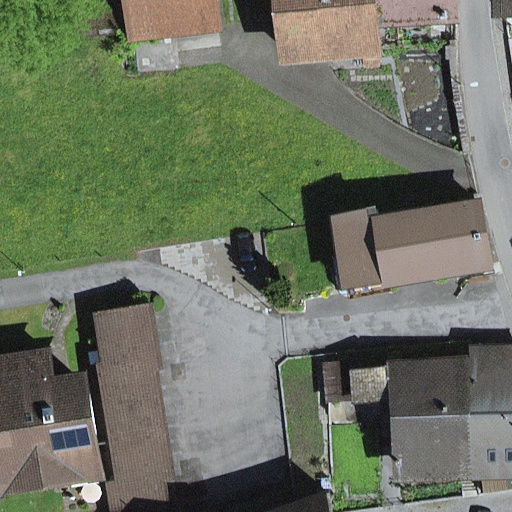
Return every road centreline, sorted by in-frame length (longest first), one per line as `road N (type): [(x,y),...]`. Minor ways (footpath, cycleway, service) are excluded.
road 1 (residential): [(511,308),(284,335),(168,281),(138,276),(0,293)]
road 2 (residential): [(511,200),(486,98),(478,0)]
